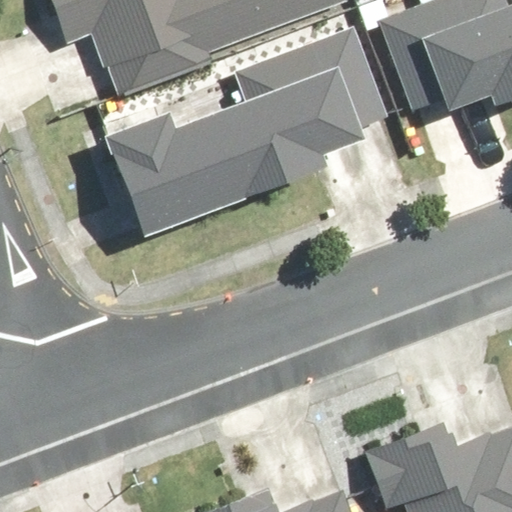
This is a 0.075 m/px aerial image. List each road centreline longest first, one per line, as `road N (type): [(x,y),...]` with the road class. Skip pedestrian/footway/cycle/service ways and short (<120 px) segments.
road 1 (residential): [(105,355),(511,201)]
road 2 (residential): [(0,95),(105,355)]
